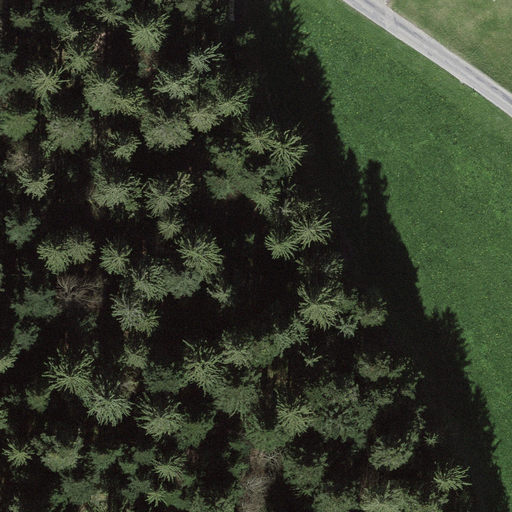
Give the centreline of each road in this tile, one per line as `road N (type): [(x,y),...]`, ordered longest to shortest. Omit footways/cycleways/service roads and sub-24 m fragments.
road 1 (track): [(241,0),(241,35),(267,109),(385,305),(471,511)]
road 2 (unclassified): [(511,105),(360,0)]
